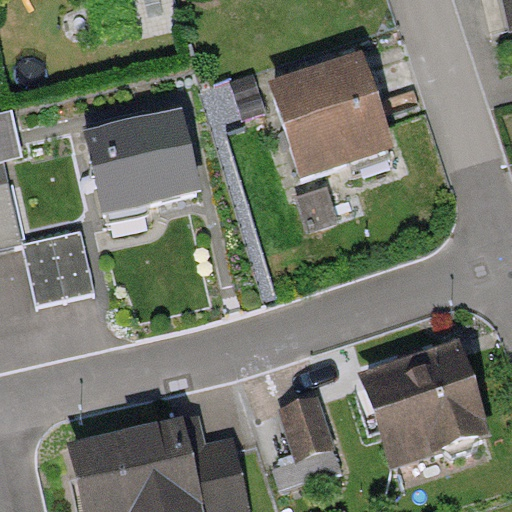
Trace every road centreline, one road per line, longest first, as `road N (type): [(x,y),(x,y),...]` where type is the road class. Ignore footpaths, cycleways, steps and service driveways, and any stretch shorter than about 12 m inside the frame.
road 1 (residential): [(0,409),(227,354),(511,268)]
road 2 (residential): [(426,0),(511,262)]
